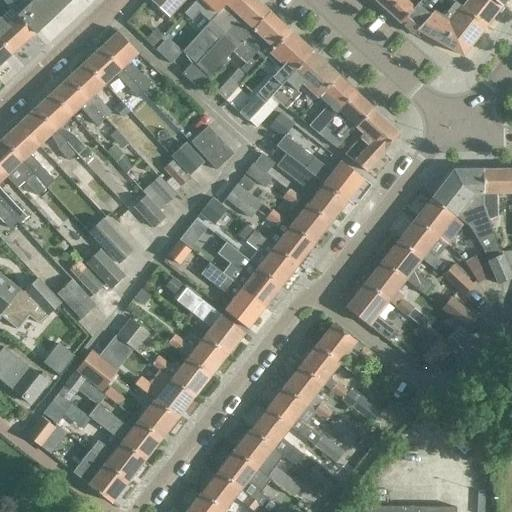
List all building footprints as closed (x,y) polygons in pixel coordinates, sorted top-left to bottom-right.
[(32,32),(0,0),(0,14),(2,16),(0,18),(0,42),(10,53),(32,32)] [(0,0),(32,32),(65,0),(0,0)] [(148,0),(168,18),(184,0),(148,0)] [(231,53),(268,13),(256,2),(254,0),(229,0),(207,25),(194,39),(182,52),(192,62),(180,75),(197,90),(231,53)] [(196,0),(181,17),(188,24),(197,16),(207,25),(229,0),(196,0)] [(400,23),(419,0),(383,0),(379,4),(400,23)] [(419,0),(400,23),(414,35),(416,33),(420,36),(421,34),(462,56),(485,27),(469,15),(462,9),(450,0),(419,0)] [(501,7),(492,0),(468,0),(462,9),(469,15),(485,27),(501,7)] [(231,78),(230,77),(215,93),(225,102),(265,57),(289,32),(268,13),(231,53),(244,64),(231,78)] [(289,32),(265,57),(279,69),(237,114),(247,123),(248,122),(312,53),(289,32)] [(116,33),(100,49),(142,94),(150,86),(131,66),(129,68),(126,65),(137,55),(116,33)] [(164,40),(154,51),(162,58),(173,46),(165,39),(164,40)] [(0,62),(10,53),(0,42),(0,62)] [(100,49),(83,64),(104,86),(114,76),(125,88),(136,100),(142,94),(100,49)] [(338,76),(312,53),(248,122),(256,129),(278,105),(285,111),(298,95),(294,92),(301,85),(317,99),(317,98),(320,96),(338,76)] [(83,64),(67,80),(104,119),(109,114),(93,96),(104,86),(83,64)] [(327,106),(308,127),(317,135),(338,111),(355,93),(338,76),(320,96),(318,97),(317,98),(327,106)] [(50,95),(71,117),(80,108),(96,126),(104,119),(67,80),(50,95)] [(373,109),(355,93),(338,111),(347,119),(343,124),(345,126),(335,137),(332,134),(326,141),(336,150),(337,149),(343,142),(355,129),(373,109)] [(71,117),(50,95),(34,110),(74,153),(77,156),(84,149),(73,136),(59,127),(71,117)] [(120,103),(113,109),(122,118),(128,112),(120,103)] [(373,109),(355,129),(362,136),(345,156),(366,174),(384,154),(382,153),(400,134),(373,109)] [(34,110),(17,125),(38,147),(50,136),(57,151),(67,160),(74,153),(34,110)] [(294,126),(279,114),(268,128),(282,140),(285,136),(294,126)] [(17,125),(1,141),(32,175),(41,184),(45,189),(53,182),(48,177),(29,156),(38,147),(17,125)] [(197,152),(215,136),(206,127),(189,143),(197,152)] [(215,136),(197,152),(206,162),(223,145),(215,136)] [(282,140),(276,148),(286,156),(309,174),(316,179),(324,185),(346,203),(364,181),(341,163),(332,174),(324,167),(321,170),(311,162),(313,159),(285,136),(282,140)] [(45,189),(41,184),(32,175),(1,141),(0,141),(0,173),(5,178),(15,189),(22,182),(37,198),(45,189)] [(343,142),(337,149),(340,153),(347,145),(343,142)] [(116,145),(107,153),(115,161),(123,153),(116,145)] [(223,145),(206,162),(214,171),(232,154),(223,145)] [(189,175),(201,164),(187,150),(176,160),(189,175)] [(262,154),(253,165),(263,173),(272,162),(262,154)] [(124,155),(116,162),(126,173),(134,166),(124,155)] [(277,168),(307,191),(315,180),(316,179),(309,174),(286,156),(277,168)] [(178,188),(187,180),(171,162),(162,170),(170,179),(178,188)] [(264,189),(272,180),(263,173),(253,165),(246,174),(264,189)] [(511,194),(511,170),(482,171),(483,193),(483,194),(483,207),(487,219),(496,215),(496,194),(511,194)] [(483,207),(483,193),(482,171),(453,171),(431,199),(447,211),(456,217),(464,224),(469,227),(482,250),(498,285),(511,278),(511,277),(501,253),(500,252),(497,244),(487,219),(483,207)] [(0,191),(0,182),(5,178),(0,173),(0,206),(10,217),(11,217),(18,225),(25,218),(0,191)] [(244,176),(237,184),(248,192),(254,184),(244,176)] [(149,203),(158,212),(174,197),(157,178),(148,187),(141,194),(145,199),(149,203)] [(170,179),(165,184),(173,193),(178,188),(170,179)] [(89,185),(83,191),(88,197),(95,192),(89,185)] [(324,185),(323,186),(307,206),(330,224),(346,203),(324,185)] [(249,219),(260,206),(236,186),(225,200),(249,219)] [(45,189),(37,198),(47,209),(56,200),(45,189)] [(330,224),(307,206),(288,191),(282,199),(293,208),(291,211),(298,217),(290,227),(313,245),(330,224)] [(113,197),(108,201),(108,208),(112,212),(120,205),(113,197)] [(164,219),(158,212),(149,203),(145,199),(134,209),(153,229),(164,219)] [(464,224),(447,211),(431,199),(414,220),(437,238),(447,246),(464,224)] [(211,200),(198,217),(213,228),(226,211),(211,200)] [(10,217),(0,206),(0,221),(3,224),(10,217)] [(313,245),(290,227),(272,212),(265,221),(275,229),(265,241),(297,266),(313,245)] [(102,220),(87,234),(117,266),(132,252),(102,220)] [(425,253),(437,238),(414,220),(397,242),(413,254),(420,260),(433,269),(438,262),(425,253)] [(253,232),(245,243),(256,252),(248,262),(280,287),(297,266),(265,241),(253,232)] [(178,242),(167,257),(178,266),(190,252),(178,242)] [(413,254),(397,242),(381,263),(404,280),(423,296),(431,285),(412,270),(420,260),(413,254)] [(264,308),(280,287),(225,244),(216,255),(229,265),(221,275),(264,308)] [(99,251),(85,264),(109,291),(123,278),(99,251)] [(501,253),(511,277),(511,252),(500,252),(501,253)] [(396,291),(404,280),(381,263),(365,284),(387,302),(407,317),(414,308),(401,298),(403,296),(396,291)] [(460,295),(471,285),(460,275),(463,273),(453,263),(440,276),(460,295)] [(209,265),(200,276),(213,285),(233,301),(224,312),(247,330),(264,308),(226,279),(221,275),(209,265)] [(92,296),(100,289),(84,270),(75,278),(92,296)] [(59,305),(36,279),(21,293),(8,283),(9,282),(7,280),(6,281),(0,276),(0,316),(16,330),(27,316),(37,324),(45,316),(46,317),(59,305)] [(172,279),(165,287),(174,294),(181,286),(172,279)] [(80,320),(94,308),(71,283),(57,295),(80,320)] [(387,302),(365,284),(345,309),(387,342),(395,331),(376,316),(387,302)] [(204,338),(226,356),(243,335),(185,289),(176,301),(211,329),(204,338)] [(145,290),(136,301),(145,308),(153,297),(145,290)] [(465,329),(474,318),(449,298),(440,310),(465,329)] [(414,308),(407,317),(418,325),(424,317),(414,308)] [(134,352),(148,335),(130,321),(116,338),(134,352)] [(333,325),(316,347),(339,364),(347,354),(354,360),(357,357),(369,366),(375,358),(355,343),(333,325)] [(226,356),(204,338),(193,352),(173,336),(167,344),(187,360),(209,377),(226,356)] [(420,360),(435,371),(449,351),(435,340),(420,360)] [(54,346),(41,362),(60,377),(73,361),(54,346)] [(316,347),(299,368),(322,386),(341,401),(348,394),(327,378),(339,364),(316,347)] [(0,382),(29,405),(46,383),(2,348),(0,350),(0,382)] [(92,352),(75,372),(100,392),(117,372),(92,352)] [(209,377),(187,360),(179,370),(170,364),(168,366),(157,358),(151,365),(193,398),(209,377)] [(369,366),(368,366),(387,381),(394,373),(375,358),(369,366)] [(299,368),(283,389),(305,407),(313,413),(324,422),(330,414),(319,405),(321,402),(313,396),(322,386),(299,368)] [(140,379),(134,386),(154,402),(176,419),(193,398),(162,374),(151,387),(140,379)] [(73,376),(64,387),(73,394),(82,383),(73,376)] [(123,400),(109,389),(103,395),(118,407),(123,400)] [(283,389),(266,410),(289,428),(313,447),(319,439),(303,426),(313,413),(305,407),(283,389)] [(348,394),(341,401),(366,420),(371,424),(378,414),(373,410),(349,392),(348,394)] [(42,416),(54,426),(70,404),(59,395),(42,416)] [(154,402),(137,423),(159,441),(176,419),(154,402)] [(159,441),(137,423),(130,432),(97,405),(87,417),(121,444),(143,462),(159,441)] [(266,410),(250,431),(272,449),(294,467),(297,463),(302,456),(280,439),(289,428),(266,410)] [(41,418),(26,436),(38,446),(53,428),(41,418)] [(352,443),(359,433),(340,418),(333,428),(352,443)] [(250,431),(233,452),(255,470),(268,480),(292,498),(299,489),(272,468),(281,457),(272,449),(250,431)] [(321,437),(313,447),(333,463),(341,453),(321,437)] [(143,462),(121,444),(112,455),(96,443),(88,453),(126,483),(143,462)] [(233,452),(217,473),(247,496),(257,504),(259,506),(266,511),(269,511),(275,505),(258,492),(268,480),(255,470),(233,452)] [(88,453),(72,474),(88,486),(87,486),(110,504),(126,483),(88,453)] [(297,463),(294,467),(307,477),(308,476),(310,474),(310,473),(297,463)] [(327,491),(335,481),(316,466),(310,473),(310,474),(308,476),(327,491)] [(217,473),(200,494),(223,511),(233,498),(251,511),(253,511),(259,506),(257,504),(247,496),(217,473)] [(372,486),(361,486),(361,500),(372,500),(372,486)] [(200,494),(185,511),(222,511),(223,511),(200,494)]
